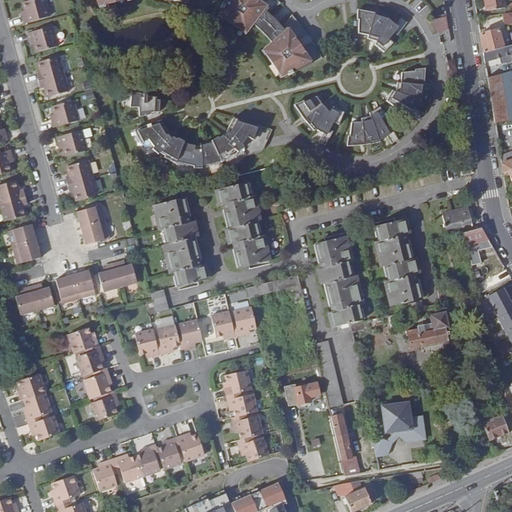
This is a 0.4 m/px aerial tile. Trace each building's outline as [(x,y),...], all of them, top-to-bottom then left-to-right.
[(26,17),(22,18),(24,25),(49,19),(44,0),(35,0),(23,3),(25,13),(26,17)] [(121,0),(111,3),(96,7),(94,1),(93,2),(95,9),(112,5),(128,1),(127,0),(121,0)] [(222,0),(218,9),(219,9),(221,10),(218,15),(231,23),(244,32),(245,30),(250,24),(252,25),(255,27),(267,38),(270,43),(270,44),(263,51),(280,76),(286,73),(286,75),(287,76),(310,64),(300,48),(297,43),(281,24),(270,13),(253,0),(222,0)] [(483,0),(485,10),(503,8),(501,0),(483,0)] [(221,10),(219,9),(216,16),(244,34),(246,32),(245,30),(244,32),(231,23),(218,15),(221,10)] [(373,45),(383,52),(392,43),(388,39),(393,32),(396,35),(407,22),(400,17),(394,25),(387,19),(372,15),(357,12),(357,20),(358,30),(368,34),(367,37),(375,42),(373,45)] [(436,33),(450,29),(447,17),(433,20),(436,33)] [(33,41),(35,46),(37,54),(58,48),(52,28),(27,34),(29,42),(33,41)] [(480,33),(483,52),(504,46),(498,28),(480,33)] [(280,76),(263,51),(270,44),(270,43),(261,51),(270,65),(279,78),(286,75),(286,73),(280,76)] [(483,52),(485,61),(487,60),(505,55),(511,52),(511,45),(511,44),(504,46),(483,52)] [(511,52),(505,55),(487,60),(489,66),(511,59),(511,52)] [(68,93),(63,75),(59,58),(38,64),(41,74),(36,75),(38,82),(40,90),(45,88),(47,99),(68,93)] [(414,108),(419,100),(421,85),(422,70),(401,73),(400,83),(396,82),(394,91),(391,91),(385,101),(396,109),(399,104),(406,108),(404,112),(418,120),(422,113),(414,108)] [(487,78),(494,123),(511,119),(511,117),(511,112),(505,73),(487,78)] [(152,101),(153,99),(128,93),(126,98),(126,109),(135,109),(136,119),(145,117),(144,115),(156,114),(157,102),(152,101)] [(321,134),(316,143),(324,147),(332,132),(328,130),(332,122),(337,125),(343,113),(332,107),(329,110),(323,103),(320,105),(314,97),(295,106),(304,119),(313,130),(321,134)] [(55,121),(51,122),(53,129),(78,123),(73,102),(52,108),(54,116),(55,121)] [(359,119),(360,122),(350,123),(347,144),(362,143),(378,141),(386,136),(390,144),(398,140),(389,126),(385,128),(381,121),(386,118),(378,107),(368,113),(369,116),(359,119)] [(256,127),(231,119),(224,133),(225,134),(221,138),(220,137),(216,140),(215,138),(208,142),(209,144),(197,147),(197,151),(192,151),(192,147),(187,148),(188,145),(181,144),(180,145),(169,139),(168,140),(164,136),(166,135),(158,122),(134,131),(141,144),(146,141),(152,149),(150,150),(156,156),(158,154),(163,157),(162,159),(174,164),(186,167),(186,165),(192,166),(192,168),(201,168),(200,165),(207,164),(208,166),(220,162),(229,156),(228,154),(233,151),(234,152),(237,149),(240,146),(238,145),(244,137),(249,140),(256,127)] [(89,130),(81,133),(83,141),(92,139),(89,130)] [(55,140),(58,147),(62,146),(63,150),(65,158),(86,152),(83,141),(81,133),(55,140)] [(8,161),(13,159),(10,152),(0,154),(0,176),(11,174),(9,165),(8,161)] [(234,172),(236,176),(277,166),(274,153),(254,158),(257,167),(234,172)] [(500,158),(501,164),(509,161),(507,155),(500,158)] [(501,164),(503,177),(508,175),(511,173),(511,159),(509,161),(501,164)] [(96,198),(92,181),(87,163),(67,169),(69,179),(65,180),(67,188),(69,195),(74,193),(76,203),(96,198)] [(469,163),(460,165),(462,175),(471,173),(469,163)] [(27,206),(25,199),(23,191),(19,193),(16,182),(0,186),(0,206),(4,223),(25,217),(23,207),(27,206)] [(225,244),(229,243),(234,269),(268,260),(262,235),(258,237),(254,223),(258,222),(252,196),(248,197),(245,182),(211,190),(215,205),(219,204),(225,229),(221,231),(225,244)] [(165,274),(169,273),(173,287),(206,279),(203,265),(199,266),(192,237),(196,237),(193,222),(188,223),(182,197),(149,205),(155,231),(159,229),(162,245),(159,245),(165,274)] [(108,241),(104,224),(99,208),(76,215),(77,220),(80,231),(85,248),(108,241)] [(443,216),(447,230),(472,224),(468,210),(443,216)] [(420,299),(414,276),(418,274),(415,259),(411,260),(405,235),(409,234),(405,219),(376,226),(380,241),(375,242),(381,266),(385,266),(389,281),(384,282),(390,305),(420,299)] [(36,243),(33,232),(31,226),(7,232),(12,249),(17,266),(40,260),(41,259),(36,243)] [(465,243),(486,237),(481,228),(462,233),(465,243)] [(328,311),(333,310),(336,326),(369,318),(366,302),(362,303),(355,276),(359,275),(356,259),(352,260),(346,235),(313,243),(318,268),(323,267),(327,282),(322,283),(328,311)] [(473,249),(490,244),(486,237),(465,243),(467,251),(473,249)] [(476,259),(473,249),(467,251),(469,260),(476,259)] [(98,276),(100,284),(103,295),(119,290),(135,286),(130,267),(126,269),(121,270),(120,264),(112,266),(106,268),(107,274),(103,275),(98,276)] [(95,297),(91,286),(89,278),(88,273),(71,278),(55,282),(56,287),(58,295),(62,306),(78,302),(95,297)] [(246,288),(248,296),(298,283),(296,274),(246,288)] [(53,308),(50,297),(48,289),(43,291),(39,292),(37,286),(29,288),(23,290),(24,296),(20,297),(15,298),(20,317),(36,313),(53,308)] [(437,290),(440,304),(450,302),(446,288),(437,290)] [(511,305),(502,288),(486,296),(498,317),(511,309),(511,305)] [(152,300),(153,302),(154,307),(156,313),(167,310),(165,303),(164,296),(162,290),(150,294),(152,300)] [(409,311),(422,308),(421,301),(408,304),(409,311)] [(249,329),(255,327),(251,307),(233,311),(236,322),(231,323),(235,337),(245,335),(245,329),(249,329)] [(511,309),(498,317),(497,318),(506,335),(507,335),(511,332),(511,309)] [(445,311),(441,312),(447,336),(450,336),(445,311)] [(235,337),(231,323),(229,312),(210,316),(215,337),(222,335),(226,334),(227,339),(235,337)] [(421,345),(447,340),(447,336),(441,312),(430,314),(431,321),(415,324),(416,329),(405,331),(406,336),(408,336),(410,348),(412,350),(420,348),(421,345)] [(401,313),(388,316),(391,330),(404,326),(401,313)] [(181,335),(177,336),(179,346),(180,350),(192,347),(191,343),(195,342),(201,340),(197,321),(179,325),(181,335)] [(158,341),(155,341),(158,355),(169,353),(168,348),(172,347),(179,346),(177,336),(174,326),(156,330),(158,341)] [(354,398),(367,395),(350,326),(338,330),(354,398)] [(73,354),(84,350),(98,345),(95,338),(91,340),(89,335),(87,328),(67,335),(73,354)] [(135,335),(137,344),(139,355),(146,354),(149,353),(150,357),(158,355),(155,341),(153,331),(135,335)] [(313,344),(327,405),(342,402),(327,341),(313,344)] [(82,376),(92,373),(102,370),(100,363),(98,358),(102,357),(98,345),(84,350),(85,354),(76,357),(82,376)] [(395,358),(398,364),(405,361),(402,356),(395,358)] [(90,400),(99,396),(110,392),(108,387),(106,381),(111,379),(107,368),(102,370),(92,373),(93,377),(83,380),(90,400)] [(227,394),(242,390),(252,388),(247,368),(227,373),(228,380),(229,385),(225,386),(227,394)] [(25,400),(45,393),(46,393),(39,371),(18,378),(19,383),(21,389),(17,390),(21,401),(25,400)] [(309,397),(318,395),(316,383),(295,388),(294,385),(283,387),(288,405),(297,403),(297,404),(310,402),(309,397)] [(237,415),(247,413),(258,411),(253,392),(242,395),(242,390),(227,394),(230,405),(234,404),(235,408),(237,415)] [(91,404),(97,421),(117,414),(115,407),(113,404),(118,402),(114,391),(110,392),(99,396),(101,400),(91,404)] [(28,421),(42,416),(52,412),(45,393),(25,400),(28,407),(29,412),(25,414),(28,421)] [(407,403),(380,407),(384,434),(394,433),(401,439),(405,442),(425,439),(421,417),(410,419),(407,403)] [(508,433),(511,431),(511,418),(510,412),(502,415),(508,433)] [(242,438),(252,435),(263,433),(259,414),(248,417),(247,413),(237,415),(232,416),(235,428),(240,427),(240,430),(242,438)] [(330,417),(344,475),(363,472),(360,455),(351,457),(341,414),(330,417)] [(488,439),(508,433),(502,415),(483,422),(488,439)] [(37,436),(39,442),(60,434),(53,416),(43,420),(42,416),(28,421),(31,431),(35,430),(37,436)] [(394,433),(385,441),(392,443),(401,439),(394,433)] [(204,454),(201,445),(197,434),(192,436),(186,438),(185,434),(178,436),(182,450),(181,450),(185,461),(204,454)] [(247,453),(249,460),(269,453),(263,436),(253,439),(252,435),(242,438),(237,438),(241,450),(246,449),(247,453)] [(158,448),(161,458),(164,468),(181,463),(178,452),(181,450),(182,450),(178,436),(167,440),(168,444),(165,446),(158,448)] [(319,438),(310,441),(313,450),(322,447),(319,438)] [(382,439),(372,441),(376,458),(387,456),(392,443),(385,441),(382,439)] [(114,458),(119,472),(120,472),(124,482),(160,470),(156,459),(161,458),(158,448),(156,444),(146,447),(147,452),(144,453),(131,457),(127,458),(126,455),(114,458)] [(289,470),(284,449),(270,453),(275,473),(289,470)] [(93,471),(100,491),(116,485),(113,474),(119,472),(114,458),(103,462),(104,467),(100,468),(93,471)] [(74,476),(54,483),(56,489),(58,494),(54,495),(58,507),(71,502),(70,498),(80,495),(74,476)] [(249,483),(206,498),(209,511),(246,511),(255,509),(258,508),(285,498),(286,497),(283,489),(280,479),(251,489),(249,483)] [(352,511),(371,504),(364,488),(363,489),(359,481),(338,485),(334,486),(338,495),(344,496),(350,511),(352,511)] [(10,498),(0,501),(0,511),(19,511),(17,507),(13,508),(12,503),(10,498)] [(209,511),(206,498),(179,506),(180,511),(209,511)] [(285,498),(258,508),(259,511),(283,511),(289,510),(285,498)] [(86,511),(83,503),(73,507),(71,502),(58,507),(59,511),(86,511)]
